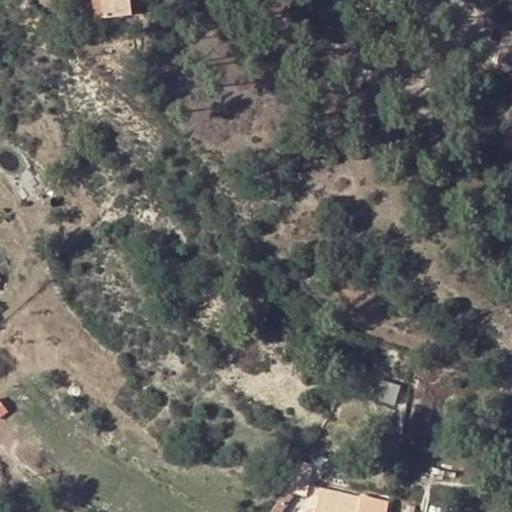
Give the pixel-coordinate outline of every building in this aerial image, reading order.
[(93,0),(95,18),(105,16),(103,0),(93,0)] [(103,0),(105,16),(132,14),(130,0),(103,0)] [(511,64),(511,32),(503,31),(497,62),(511,64)] [(314,464),(303,461),(290,481),(289,489),(300,492),(302,484),(308,485),(314,464)] [(320,511),(324,501),(340,505),(344,493),(322,488),(316,511),(320,511)] [(359,509),(362,497),(344,493),(340,505),(324,501),(320,511),(366,511),(367,511),(359,509)]
